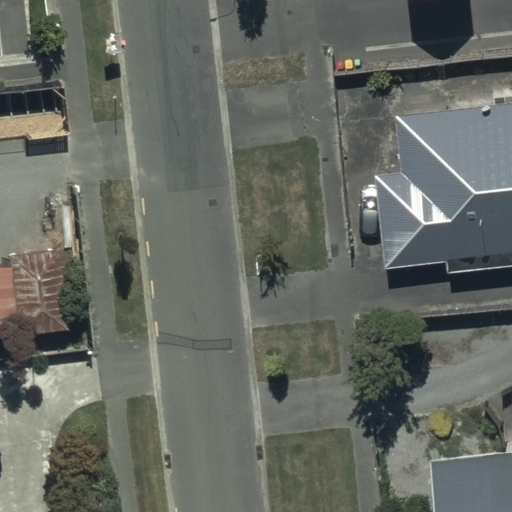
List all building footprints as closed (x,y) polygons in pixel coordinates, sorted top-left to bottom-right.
[(511,0),(408,0),(410,16),(469,9),(467,0),(511,0)] [(511,107),(397,121),(405,181),(377,185),(388,273),(449,266),(451,285),(511,277),(511,107)] [(58,238),(9,244),(11,255),(20,323),(68,316),(58,238)] [(0,325),(20,323),(11,255),(0,256),(0,325)] [(511,511),(511,452),(426,462),(431,511),(511,511)]
